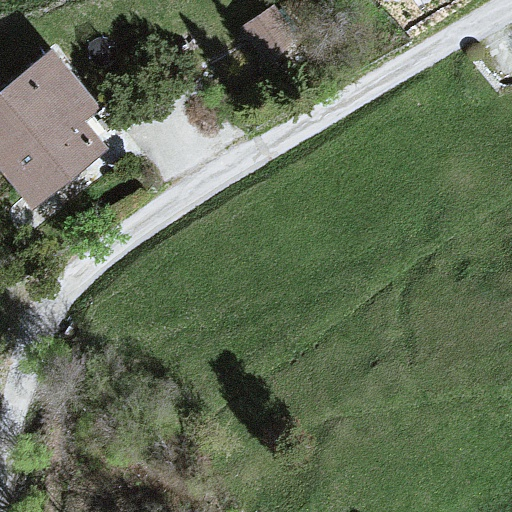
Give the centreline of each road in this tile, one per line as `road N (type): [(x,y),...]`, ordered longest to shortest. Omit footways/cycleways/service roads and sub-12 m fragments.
road 1 (residential): [(511,8),(116,247)]
road 2 (track): [(116,247),(46,315),(0,436)]
